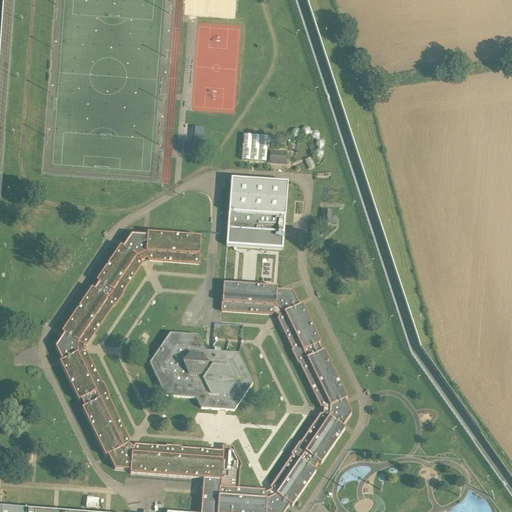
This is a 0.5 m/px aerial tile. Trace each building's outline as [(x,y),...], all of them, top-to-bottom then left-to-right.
[(191,144),(204,144),(204,127),(192,127),(191,144)] [(303,131),(302,132),(302,134),(303,136),(304,137),(306,138),(307,138),(308,138),(309,137),(310,136),(311,134),(311,132),(310,131),(310,130),(309,129),(306,129),(305,129),(304,130),(303,131)] [(292,132),(292,133),(292,135),(292,137),(293,138),(295,139),(297,139),(298,139),(299,138),(300,137),(301,136),(301,133),(300,132),(299,131),(298,130),(296,130),(295,130),(293,131),(292,132)] [(312,135),(311,137),(311,138),(312,140),(313,141),(315,142),(316,142),(317,142),(319,141),(320,140),(320,139),(320,137),(320,135),(319,134),(318,133),(316,133),(314,133),(313,134),(312,135)] [(242,161),(266,162),(267,138),(243,136),(242,161)] [(318,143),(317,145),(317,147),(317,148),(319,150),(320,151),(322,151),(323,150),(324,150),(325,148),(326,147),(326,145),(325,144),(325,143),(323,142),(321,141),(320,142),(319,142),(318,143)] [(183,154),(191,154),(192,143),(183,143),(183,154)] [(316,153),(316,155),(315,157),(316,158),(317,160),(319,160),(320,161),(322,160),(323,160),(324,158),(325,157),(325,155),(324,154),(323,153),(322,152),(320,151),(319,152),(317,152),(316,153)] [(287,154),(271,153),(270,165),(286,166),(287,154)] [(315,172),(311,161),(306,163),(310,173),(315,172)] [(287,186),(232,181),(231,181),(229,214),(285,218),(288,185),(287,185),(287,186)] [(285,218),(229,214),(228,227),(244,228),(244,232),(252,233),(252,229),(260,230),(259,233),(267,234),(268,230),(284,231),(285,218)] [(332,214),(323,214),(323,225),(332,225),(332,214)] [(283,250),(284,231),(268,230),(267,234),(259,233),(260,230),(252,229),(252,233),(244,232),(244,228),(228,227),(226,247),(283,250)] [(222,454),(179,451),(179,450),(165,449),(165,450),(134,448),(132,450),(126,445),(128,443),(107,398),(108,398),(102,385),(100,385),(85,355),(82,354),(83,347),(86,347),(114,306),(115,307),(122,295),(121,295),(141,266),(140,263),(147,259),(148,262),(198,266),(200,238),(147,234),(147,237),(131,236),(123,249),(120,247),(96,282),(98,284),(94,291),(91,290),(61,334),(64,336),(55,348),(62,363),(59,364),(78,402),(80,401),(84,409),(82,410),(105,458),(107,457),(114,471),(130,472),(130,475),(203,480),(220,481),(222,454)] [(338,242),(329,245),(331,253),(340,250),(338,242)] [(263,493),(219,490),(217,511),(285,511),(289,506),(291,507),(316,472),(313,471),(318,464),(320,465),(345,430),(342,428),(351,415),(344,401),(347,400),(324,352),(321,354),(318,346),(320,345),(302,306),(299,308),(292,293),(277,292),(277,289),(223,285),(221,313),(271,317),(273,314),(279,319),(278,321),(293,353),(292,353),(300,369),(301,369),(320,409),(324,409),(323,417),(319,417),(300,446),(299,445),(291,457),(292,458),(270,490),(271,492),(264,496),(263,493)] [(238,356),(205,353),(198,338),(169,337),(149,366),(164,398),(194,401),(200,411),(233,413),(252,385),(238,356)] [(31,453),(24,452),(22,462),(30,463),(31,453)] [(220,481),(203,480),(200,511),(217,511),(219,490),(220,481)]
